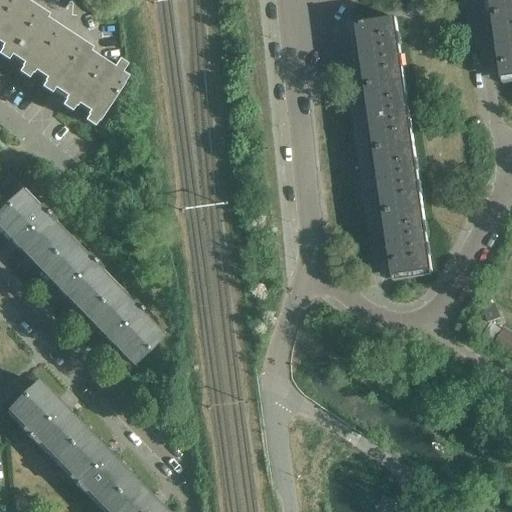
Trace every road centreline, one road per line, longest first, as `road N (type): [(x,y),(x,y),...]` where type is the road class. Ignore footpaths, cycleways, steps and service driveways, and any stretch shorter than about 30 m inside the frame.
road 1 (residential): [(0,292),(186,474),(193,511)]
road 2 (residential): [(306,261),(291,39)]
road 3 (residential): [(433,323),(511,178)]
road 4 (residential): [(478,0),(500,142),(511,158)]
road 5 (residential): [(433,323),(381,316),(306,261)]
road 6 (residential): [(281,390),(270,383),(269,364),(306,261)]
road 7 (residential): [(388,458),(281,390)]
road 8 (unclassified): [(281,390),(299,511)]
